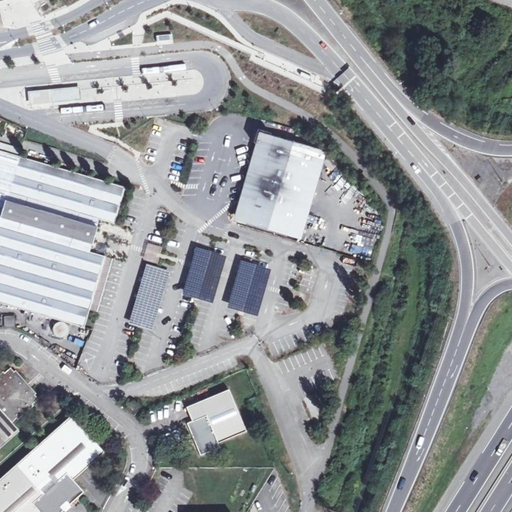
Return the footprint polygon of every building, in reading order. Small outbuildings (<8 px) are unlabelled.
[(311,76),(300,71),(298,75),(309,80),(311,76)] [(78,86),(50,89),(52,103),(80,100),(78,86)] [(50,89),(26,92),(27,106),(52,103),(50,89)] [(294,237),(317,161),(322,163),(325,151),(259,132),(256,144),(261,145),(239,220),(294,237)] [(17,155),(0,149),(0,301),(86,328),(91,310),(107,257),(92,252),(102,220),(117,225),(128,188),(17,155)] [(148,261),(156,264),(161,248),(153,245),(148,261)] [(107,257),(91,310),(99,312),(115,259),(107,257)] [(314,289),(318,278),(305,273),(301,284),(314,289)] [(261,294),(264,277),(251,274),(248,291),(261,294)] [(132,305),(136,306),(141,290),(137,289),(132,305)] [(15,317),(5,318),(5,328),(15,328),(15,317)] [(56,321),(52,332),(63,337),(67,326),(56,321)] [(72,344),(81,347),(83,340),(74,337),(72,344)] [(0,377),(0,446),(18,430),(12,422),(38,399),(10,368),(0,377)] [(247,433),(229,391),(186,409),(193,423),(187,424),(201,457),(220,448),(218,444),(247,433)] [(141,407),(132,401),(126,410),(134,416),(141,407)] [(61,511),(84,493),(72,480),(104,452),(71,415),(17,464),(0,479),(0,511),(61,511)]
